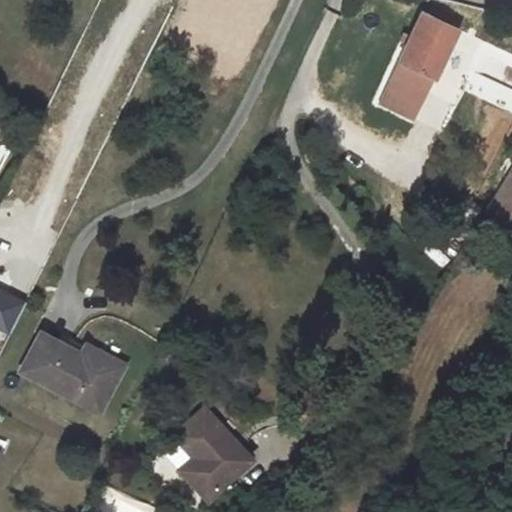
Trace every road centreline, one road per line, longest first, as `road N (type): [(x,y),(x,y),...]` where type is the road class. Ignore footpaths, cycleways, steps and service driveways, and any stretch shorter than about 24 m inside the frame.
road 1 (unknown): [(292,0),(224,146),(203,163),(100,199),(81,244),(78,290)]
road 2 (unknown): [(145,0),(0,272)]
